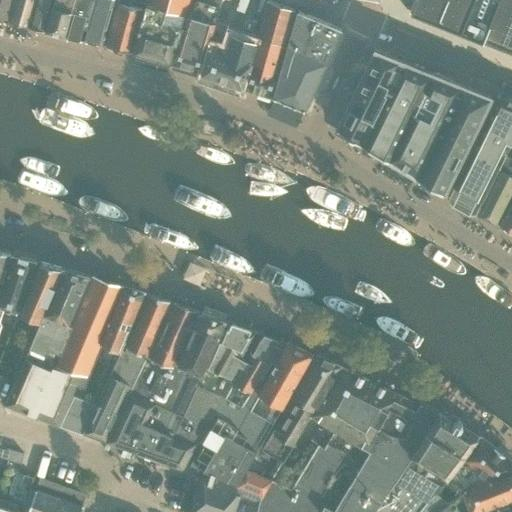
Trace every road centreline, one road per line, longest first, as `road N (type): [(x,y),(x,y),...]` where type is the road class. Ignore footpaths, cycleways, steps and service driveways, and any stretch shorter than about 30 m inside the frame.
road 1 (residential): [(306,142),(125,78),(0,47)]
road 2 (residential): [(511,262),(306,142)]
road 3 (residential): [(511,81),(365,19)]
road 4 (residential): [(112,497),(92,455),(0,424)]
road 5 (residential): [(306,142),(365,19)]
